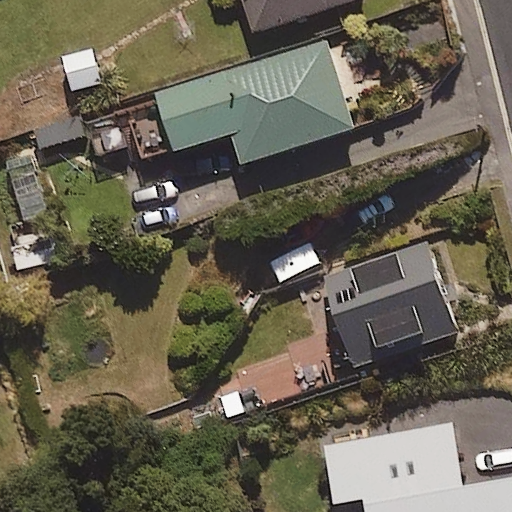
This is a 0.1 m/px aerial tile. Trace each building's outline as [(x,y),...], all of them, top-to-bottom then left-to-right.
[(360,0),(245,0),(255,33),(360,0)] [(326,40),(155,95),(174,153),(230,135),(240,166),(354,130),(326,40)] [(100,83),(91,49),(62,57),(70,90),(100,83)] [(37,151),(82,135),(76,117),(30,133),(37,151)] [(47,215),(36,173),(12,179),(23,221),(47,215)] [(454,340),(423,244),(325,275),(356,371),(454,340)] [(2,407),(0,408),(0,460),(20,453),(2,407)] [(511,511),(511,479),(466,488),(454,423),(322,446),(332,503),(363,498),(365,511),(511,511)]
